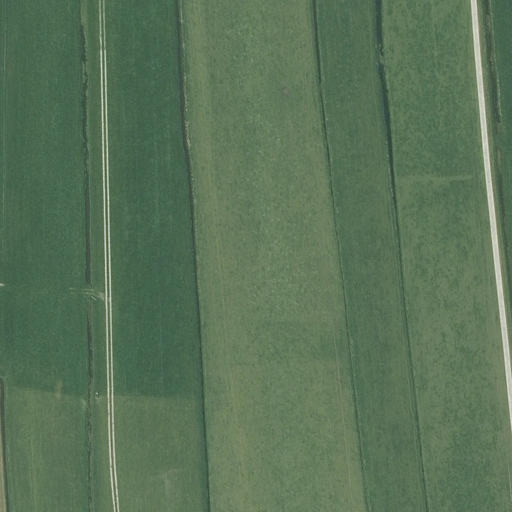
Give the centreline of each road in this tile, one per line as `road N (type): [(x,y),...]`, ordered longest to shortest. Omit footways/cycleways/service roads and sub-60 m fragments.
road 1 (track): [(116,511),(103,0)]
road 2 (track): [(511,422),(473,0)]
